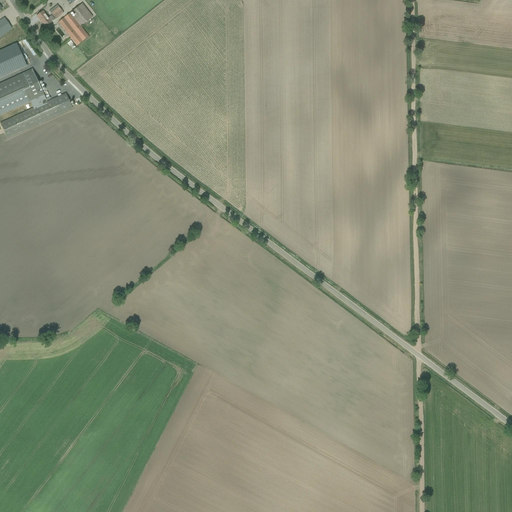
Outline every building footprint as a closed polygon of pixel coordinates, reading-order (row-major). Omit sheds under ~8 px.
[(80,26),(92,17),(81,4),(73,10),(76,14),(73,17),(70,13),(58,22),(77,46),(88,37),(80,26)] [(55,19),(63,13),(59,7),(51,13),(55,19)] [(43,11),(40,13),(36,16),(45,27),(51,22),(54,19),(51,16),(48,18),(43,11)] [(4,18),(0,20),(0,36),(12,29),(4,18)] [(17,45),(0,52),(0,77),(27,66),(17,45)] [(0,114),(29,101),(33,108),(47,102),(41,88),(40,85),(32,69),(0,84),(0,114)] [(0,124),(6,139),(69,110),(72,108),(65,93),(47,102),(33,108),(0,123),(0,124)]
